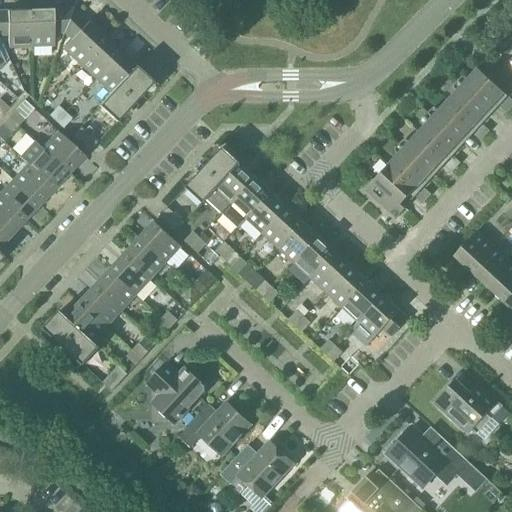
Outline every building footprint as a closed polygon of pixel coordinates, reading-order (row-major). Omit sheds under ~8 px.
[(30,14),(32,48),(54,47),(54,35),(63,34),(72,10),(38,11),(39,14),(30,14)] [(72,10),(63,34),(64,34),(72,41),(63,50),(80,66),(103,41),(96,35),(98,33),(73,10),(72,10)] [(0,12),(0,36),(8,36),(9,49),(32,48),(30,14),(21,15),(21,12),(0,12)] [(103,41),(80,66),(96,80),(121,54),(111,45),(109,47),(103,41)] [(121,54),(96,80),(111,94),(112,95),(135,70),(134,69),(128,64),(130,62),(121,54)] [(511,78),(511,77),(511,66),(508,63),(502,69),(511,78)] [(116,124),(123,116),(128,111),(131,114),(138,106),(135,103),(153,83),(136,67),(134,69),(135,70),(112,95),(111,94),(98,107),(116,124)] [(400,203),(401,205),(503,94),(477,70),(375,181),(379,184),(382,188),(386,191),(389,194),(393,197),(396,200),(400,203)] [(48,98),(43,104),(46,107),(51,101),(48,98)] [(0,111),(3,115),(10,108),(0,99),(0,111)] [(506,113),(511,109),(504,103),(500,108),(506,113)] [(56,123),(65,114),(58,107),(49,116),(56,123)] [(8,118),(18,127),(24,121),(14,112),(8,118)] [(65,114),(56,123),(63,129),(71,120),(65,114)] [(18,127),(8,118),(2,125),(12,134),(18,127)] [(483,126),(479,131),(485,136),(489,132),(483,126)] [(88,127),(84,131),(89,136),(93,132),(88,127)] [(88,153),(97,144),(80,128),(72,138),(88,153)] [(481,141),(485,136),(479,131),(475,135),(481,141)] [(84,157),(57,132),(42,149),(69,174),(78,164),(76,162),(80,157),(82,159),(84,157)] [(198,175),(193,181),(186,188),(203,205),(207,200),(216,191),(215,190),(238,165),(239,166),(241,164),(223,148),(205,168),(202,165),(195,173),(198,175)] [(69,174),(42,149),(27,165),(52,188),(58,181),(60,183),(69,174)] [(454,158),(450,162),(456,168),(460,164),(454,158)] [(452,173),(456,168),(450,162),(446,167),(452,173)] [(52,188),(27,165),(13,181),(40,206),(48,196),(46,195),(52,188)] [(223,214),(256,178),(247,170),(245,172),(239,166),(238,165),(215,190),(216,191),(207,200),(223,214)] [(238,228),(246,220),(270,195),(263,189),(265,187),(256,178),(223,214),(238,228)] [(40,206),(13,181),(0,195),(0,198),(23,220),(28,214),(30,216),(40,206)] [(366,191),(370,194),(379,184),(375,181),(366,191)] [(382,188),(379,184),(370,194),(373,197),(382,188)] [(373,197),(377,201),(386,191),(382,188),(373,197)] [(425,190),(421,194),(427,200),(431,195),(425,190)] [(386,191),(377,201),(380,204),(389,194),(386,191)] [(393,197),(389,194),(380,204),(384,207),(393,197)] [(423,205),(427,200),(421,194),(417,199),(423,205)] [(270,195),(246,220),(262,235),(287,208),(278,199),(276,201),(270,195)] [(396,200),(393,197),(384,207),(387,210),(396,200)] [(23,220),(0,198),(0,228),(10,237),(19,228),(17,226),(23,220)] [(396,200),(387,210),(391,213),(400,203),(396,200)] [(287,208),(262,235),(278,249),(301,225),(295,219),(297,217),(287,208)] [(168,226),(177,217),(168,209),(159,218),(168,226)] [(177,217),(168,226),(176,233),(184,224),(177,217)] [(182,247),(155,223),(154,224),(156,226),(150,232),(148,230),(139,239),(166,264),(182,247)] [(301,225),(278,249),(294,264),(319,238),(309,228),(307,231),(301,225)] [(10,237),(0,228),(0,246),(1,247),(10,237)] [(192,248),(200,239),(193,233),(185,242),(192,248)] [(471,272),(494,248),(478,233),(455,257),(471,272)] [(319,238),(294,264),(310,279),(333,255),(327,248),(329,246),(319,238)] [(127,257),(152,280),(166,264),(139,239),(131,249),(133,251),(127,257)] [(200,239),(192,248),(198,254),(207,245),(200,239)] [(487,287),(510,262),(494,248),(471,272),(487,287)] [(204,260),(212,267),(220,259),(212,251),(204,260)] [(225,262),(231,268),(240,258),(234,252),(225,262)] [(333,255),(310,279),(326,294),(351,267),(342,258),(340,260),(333,255)] [(111,271),(137,296),(152,280),(127,257),(121,263),(119,261),(111,271)] [(231,268),(239,275),(247,265),(240,258),(231,268)] [(503,301),(511,291),(511,264),(510,262),(487,287),(503,301)] [(351,267),(326,294),(342,308),(365,284),(358,278),(361,275),(351,267)] [(98,289),(122,312),(137,296),(111,271),(102,280),(104,282),(98,289)] [(191,287),(201,296),(207,290),(197,281),(191,287)] [(263,297),(272,288),(266,282),(257,292),(263,297)] [(365,284),(342,308),(358,323),(383,297),(373,287),(371,289),(365,284)] [(201,296),(191,287),(185,294),(195,303),(201,296)] [(272,288),(263,297),(270,304),(279,294),(272,288)] [(122,312),(98,289),(92,295),(90,293),(81,303),(108,328),(122,312)] [(511,309),(511,291),(503,301),(511,309)] [(383,297),(358,323),(375,339),(383,329),(392,337),(408,320),(398,311),(396,312),(390,307),(392,305),(383,297)] [(108,328),(81,303),(73,312),(75,314),(70,320),(69,321),(93,344),(94,343),(108,328)] [(71,354),(76,358),(84,366),(100,349),(94,343),(93,344),(69,321),(70,320),(61,312),(44,329),(64,347),(61,351),(68,357),(71,354)] [(295,327),(304,318),(297,312),(289,321),(295,327)] [(162,320),(171,328),(178,321),(169,313),(162,320)] [(304,318),(295,327),(302,334),(311,324),(304,318)] [(171,328),(162,320),(156,326),(165,334),(171,328)] [(327,356),(335,347),(329,341),(320,350),(327,356)] [(133,351),(142,360),(148,353),(139,344),(133,351)] [(335,347),(327,356),(334,363),(342,354),(335,347)] [(142,360),(133,351),(127,358),(136,367),(142,360)] [(177,423),(205,392),(205,387),(185,369),(180,375),(167,363),(148,384),(161,395),(154,403),(160,408),(160,412),(166,418),(170,417),(177,423)] [(118,367),(103,384),(113,392),(128,376),(118,367)] [(493,418),(504,406),(480,384),(470,395),(455,382),(436,402),(470,434),(488,414),(493,418)] [(222,456),(251,425),(228,403),(214,418),(206,410),(180,437),(191,448),(202,437),(222,456)] [(453,466),(463,455),(438,433),(430,443),(412,427),(391,451),(402,461),(399,463),(426,487),(448,462),(453,466)] [(263,498),(294,465),(270,443),(254,461),(243,452),(222,475),(232,485),(240,476),(263,498)] [(416,511),(421,507),(385,473),(375,484),(367,476),(346,499),(349,501),(338,511),(416,511)] [(190,486),(183,494),(193,504),(203,494),(194,486),(190,486)] [(211,504),(208,509),(209,511),(221,511),(219,505),(215,503),(211,504)]
